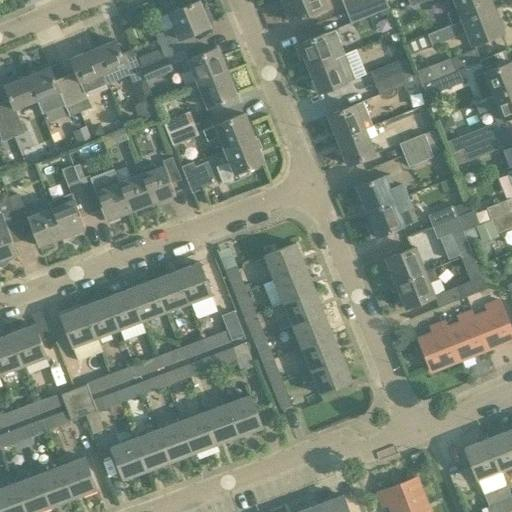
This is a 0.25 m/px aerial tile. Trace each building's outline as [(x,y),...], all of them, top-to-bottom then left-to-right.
[(166,57),(197,45),(192,32),(208,26),(197,0),(167,13),(173,27),(155,35),(161,49),(136,59),(139,68),(166,57)] [(324,5),(321,0),(279,0),(288,20),(324,5)] [(340,0),(341,0),(345,11),(370,1),(371,0),(340,0)] [(371,0),(370,1),(345,11),(350,24),(389,8),(385,0),(371,0)] [(460,21),(492,8),(488,0),(445,0),(450,11),(445,13),(450,24),(460,21)] [(460,21),(450,24),(427,34),(432,45),(467,31),(472,43),(501,32),(492,8),(460,21)] [(119,16),(123,25),(139,19),(135,9),(119,16)] [(297,43),(307,67),(335,57),(343,54),(350,51),(347,43),(340,46),(332,28),(297,43)] [(140,69),(139,68),(136,59),(135,59),(131,49),(121,54),(115,39),(92,48),(102,73),(106,84),(129,74),(140,105),(137,106),(135,110),(138,116),(141,118),(144,117),(145,119),(158,114),(152,99),(142,76),(139,69),(140,69)] [(197,82),(226,71),(216,47),(187,58),(190,67),(197,82)] [(65,76),(79,112),(90,108),(86,98),(87,98),(85,93),(106,84),(92,48),(70,57),(75,71),(65,76)] [(416,70),(420,81),(434,76),(451,71),(457,68),(458,69),(479,61),(474,48),(447,59),(416,70)] [(343,54),(335,57),(307,67),(317,92),(353,77),(343,54)] [(369,72),(374,82),(398,72),(412,67),(408,56),(369,72)] [(171,69),(166,57),(139,68),(140,69),(141,68),(145,80),(171,69)] [(190,67),(187,58),(180,62),(183,70),(190,67)] [(492,95),(511,87),(511,67),(510,62),(483,72),(492,95)] [(68,117),(79,112),(65,76),(54,80),(48,66),(26,75),(36,100),(37,100),(42,112),(53,108),(48,95),(57,91),(64,107),(65,107),(68,117)] [(398,72),(374,82),(379,95),(402,86),(404,90),(419,84),(412,67),(398,72)] [(434,76),(420,81),(428,103),(443,97),(441,91),(463,82),(458,69),(457,68),(451,71),(434,76)] [(235,95),(226,71),(197,82),(206,106),(235,95)] [(26,75),(3,84),(9,99),(0,102),(0,106),(9,130),(20,125),(14,109),(36,100),(26,75)] [(457,137),(447,141),(451,152),(462,148),(481,140),(502,132),(498,121),(502,119),(503,119),(511,115),(511,87),(492,95),(493,96),(485,99),(475,103),(479,114),(489,109),(494,122),(477,129),(457,137)] [(326,114),(336,139),(363,128),(371,125),(361,100),(326,114)] [(9,130),(0,106),(0,136),(2,141),(12,137),(9,130)] [(167,133),(193,123),(188,111),(162,122),(167,133)] [(253,137),(243,113),(202,130),(206,141),(219,136),(224,149),(253,137)] [(450,113),(439,118),(443,129),(455,125),(450,113)] [(198,135),(193,123),(167,133),(172,146),(198,135)] [(88,128),(93,139),(100,137),(104,135),(101,127),(96,124),(88,128)] [(86,125),(85,126),(73,130),(78,144),(91,139),(86,125)] [(376,136),(371,125),(363,128),(336,139),(346,163),(373,152),(368,139),(376,136)] [(100,137),(105,149),(127,140),(122,127),(104,135),(100,137)] [(437,128),(423,134),(423,133),(398,143),(402,154),(427,145),(441,139),(437,128)] [(462,148),(451,152),(456,165),(507,145),(502,132),(481,140),(462,148)] [(253,137),(224,149),(229,161),(216,166),(223,183),(249,174),(246,167),(262,161),(253,137)] [(427,145),(402,154),(407,167),(432,157),(446,150),(441,139),(427,145)] [(140,173),(151,204),(174,195),(169,183),(180,179),(171,156),(160,160),(162,165),(140,173)] [(204,187),(193,161),(181,166),(191,192),(204,187)] [(72,166),(78,180),(84,177),(79,163),(72,166)] [(61,169),(67,184),(78,180),(72,166),(72,165),(61,169)] [(84,177),(78,180),(90,213),(100,210),(104,221),(128,212),(117,182),(118,181),(114,168),(89,178),(88,176),(84,177)] [(490,219),(511,210),(511,168),(506,171),(511,186),(511,196),(485,207),(490,219)] [(140,173),(118,181),(117,182),(128,212),(151,204),(140,173)] [(365,211),(407,194),(402,182),(386,188),(381,176),(355,186),(365,211)] [(78,180),(67,184),(71,193),(48,201),(50,207),(49,208),(60,238),(63,237),(65,240),(69,241),(72,240),(74,236),(74,233),(83,229),(79,218),(90,213),(78,180)] [(412,207),(407,194),(365,211),(374,236),(401,225),(417,220),(412,207)] [(37,246),(60,238),(49,208),(26,216),(22,205),(20,206),(16,195),(8,198),(7,197),(6,198),(22,239),(32,235),(37,246)] [(6,198),(0,199),(0,266),(1,267),(5,266),(7,262),(6,258),(16,255),(11,243),(22,239),(6,198)] [(453,207),(456,216),(472,210),(468,201),(453,207)] [(426,215),(431,226),(456,216),(453,207),(452,205),(426,215)] [(511,226),(511,210),(490,219),(490,220),(493,226),(496,233),(511,226)] [(465,240),(461,227),(456,216),(431,226),(436,238),(450,233),(459,256),(470,252),(465,240)] [(497,237),(496,233),(493,226),(490,220),(476,225),(475,222),(461,227),(465,240),(479,235),(482,243),(497,237)] [(273,278),(304,265),(294,242),(263,254),(273,278)] [(394,282),(423,270),(413,245),(384,257),(394,282)] [(470,252),(459,256),(469,280),(455,286),(460,298),(485,288),(471,252),(470,252)] [(174,271),(187,303),(210,294),(198,262),(174,271)] [(304,265),(273,278),(262,282),(271,305),(282,300),(313,288),(304,265)] [(233,294),(245,289),(236,266),(224,271),(233,294)] [(423,271),(423,270),(394,282),(404,306),(433,295),(428,283),(438,279),(433,267),(423,271)] [(152,279),(164,312),(187,303),(174,271),(152,279)] [(152,279),(129,288),(141,320),(164,312),(152,279)] [(141,320),(129,288),(106,296),(118,329),(141,320)] [(322,311),(313,288),(282,300),(271,305),(278,322),(289,318),(291,323),(322,311)] [(254,312),(245,289),(233,294),(243,316),(254,312)] [(83,305),(96,338),(118,329),(106,296),(83,305)] [(472,310),(471,310),(486,348),(511,337),(511,330),(499,299),(484,305),(487,311),(474,316),(472,310)] [(72,347),(96,338),(83,305),(60,314),(72,347)] [(443,321),(458,359),(486,348),(471,310),(457,315),(460,322),(446,327),(444,321),(443,321)] [(322,311),(291,323),(301,346),(331,334),(322,311)] [(200,339),(205,351),(230,341),(244,335),(234,312),(220,317),(225,330),(200,339)] [(254,312),(243,316),(252,339),(263,335),(254,312)] [(430,370),(458,359),(443,321),(430,326),(433,333),(418,339),(430,370)] [(10,333),(22,365),(46,356),(34,324),(10,333)] [(0,337),(0,373),(22,365),(10,333),(0,337)] [(310,369),(341,357),(331,334),(301,346),(310,369)] [(263,335),(252,339),(261,362),(273,357),(263,335)] [(408,349),(404,338),(393,342),(397,353),(408,349)] [(178,348),(182,359),(205,351),(200,339),(178,348)] [(207,356),(212,368),(235,360),(239,371),(254,366),(245,342),(207,356)] [(155,356),(159,368),(182,359),(178,348),(155,356)] [(132,365),(137,377),(159,368),(155,356),(132,365)] [(185,365),(189,377),(212,368),(207,356),(185,365)] [(273,357),(261,362),(270,385),(282,380),(273,357)] [(350,380),(341,357),(310,369),(319,393),(350,380)] [(132,365),(109,373),(114,386),(137,377),(132,365)] [(162,373),(166,385),(189,377),(185,365),(162,373)] [(139,382),(143,394),(166,385),(162,373),(139,382)] [(86,384),(90,395),(102,390),(97,378),(86,382),(86,384)] [(282,380),(270,385),(285,420),(298,415),(289,392),(287,393),(282,380)] [(121,403),(143,394),(139,382),(116,391),(121,403)] [(86,384),(60,394),(64,404),(66,410),(70,421),(97,412),(90,395),(86,384)] [(116,391),(104,395),(109,407),(121,403),(116,391)] [(40,413),(64,404),(60,394),(59,392),(35,401),(40,413)] [(249,394),(225,403),(237,436),(261,427),(249,394)] [(13,409),(12,410),(17,422),(40,413),(35,401),(27,404),(25,397),(10,402),(13,409)] [(237,436),(225,403),(202,412),(214,444),(237,436)] [(0,428),(17,422),(12,410),(0,414),(0,428)] [(70,421),(66,410),(54,414),(58,426),(70,421)] [(179,420),(191,453),(214,444),(202,412),(179,420)] [(19,427),(23,439),(46,430),(42,419),(19,427)] [(157,429),(169,461),(191,453),(179,420),(157,429)] [(0,434),(0,446),(1,448),(23,439),(19,427),(0,434)] [(134,437),(146,470),(169,461),(157,429),(134,437)] [(511,465),(511,435),(510,429),(487,439),(499,470),(511,465)] [(122,479),(146,470),(134,437),(110,446),(122,479)] [(476,480),(499,470),(487,439),(463,448),(476,480)] [(84,457),(60,466),(72,497),(96,488),(84,457)] [(37,474),(49,506),(72,497),(60,466),(37,474)] [(37,474),(14,483),(25,511),(33,511),(49,506),(37,474)] [(410,511),(426,506),(415,478),(377,493),(382,507),(388,504),(391,511),(410,511)] [(25,511),(14,483),(0,488),(0,511),(25,511)] [(319,503),(321,511),(348,511),(342,494),(319,503)] [(506,511),(511,510),(511,502),(510,497),(486,506),(488,511),(506,511)] [(321,511),(319,503),(296,511),(295,511),(321,511)]
